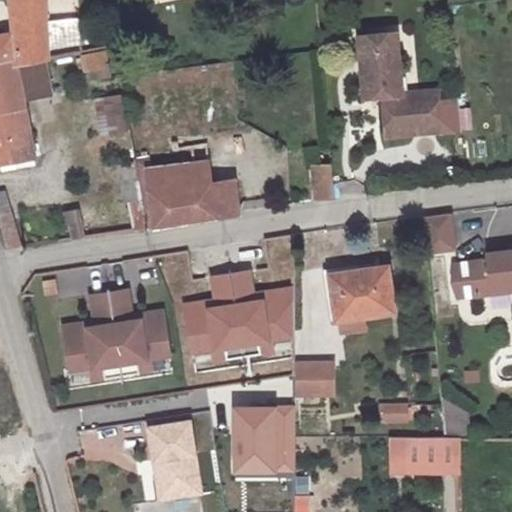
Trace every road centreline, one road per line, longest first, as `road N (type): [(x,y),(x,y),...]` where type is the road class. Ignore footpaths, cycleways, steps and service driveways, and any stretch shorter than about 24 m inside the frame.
road 1 (residential): [(0,268),(511,190)]
road 2 (residential): [(62,511),(0,274)]
